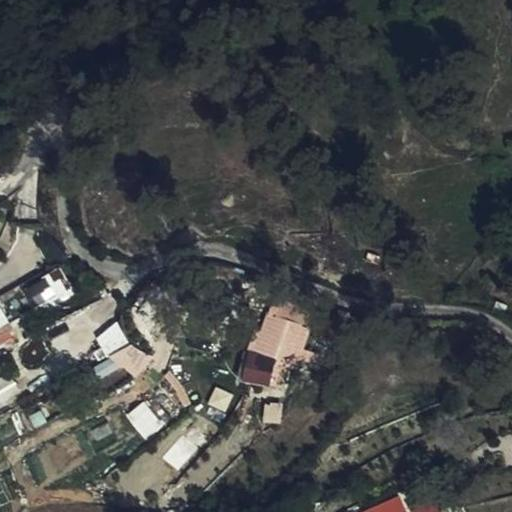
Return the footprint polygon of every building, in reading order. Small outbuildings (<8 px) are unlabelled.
[(40,306),(56,296),(46,280),(30,290),(40,306)] [(273,311),(310,322),(315,305),(278,293),(273,311)] [(98,334),(109,352),(131,338),(120,320),(98,334)] [(0,336),(0,349),(19,339),(15,332),(13,333),(10,330),(0,336)] [(139,372),(153,356),(134,347),(124,358),(139,372)] [(285,385),(290,357),(252,350),(247,378),(285,385)] [(360,511),(411,511),(406,494),(359,509),(360,511)] [(415,511),(436,511),(441,509),(435,498),(414,508),(415,511)]
